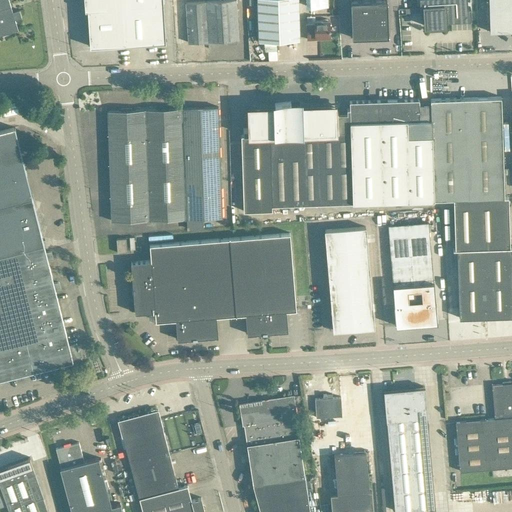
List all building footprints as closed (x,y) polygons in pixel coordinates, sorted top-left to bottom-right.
[(0,0),(0,35),(18,30),(15,19),(22,17),(19,10),(13,12),(8,0),(0,0)] [(163,0),(84,0),(85,10),(88,10),(90,46),(166,42),(163,0)] [(238,39),(235,0),(220,0),(185,2),(188,42),(227,40),(228,43),(236,42),(237,39),(238,39)] [(299,40),(298,0),(257,0),(259,41),(299,40)] [(352,37),(389,36),(387,0),(371,0),(351,1),(352,37)] [(468,7),(467,0),(419,0),(420,12),(425,12),(426,26),(445,25),(445,21),(471,19),(470,7),(468,7)] [(511,30),(511,0),(488,0),(490,32),(511,30)] [(307,39),(315,39),(315,37),(330,36),(329,20),(315,20),(315,16),(307,16),(307,39)] [(430,103),(429,103),(419,104),(419,99),(350,101),(350,109),(347,109),(347,113),(338,114),(338,111),(334,111),(334,105),(300,106),(300,100),(275,104),(275,107),(249,108),(250,128),(243,128),(243,135),(241,135),(243,210),(272,209),(272,205),(379,201),(379,204),(385,204),(385,200),(453,198),(455,248),(453,248),(453,249),(457,249),(459,318),(511,315),(511,257),(511,247),(511,246),(511,245),(510,246),(508,196),(504,196),(501,96),(430,99),(430,103)] [(218,107),(181,108),(185,218),(222,217),(218,107)] [(185,218),(181,108),(107,110),(111,220),(185,218)] [(46,252),(41,232),(15,127),(0,130),(0,379),(16,375),(17,380),(23,378),(22,374),(73,361),(72,359),(80,357),(76,343),(69,345),(55,291),(63,289),(61,281),(53,283),(47,259),(55,258),(53,250),(46,252)] [(429,223),(388,226),(396,326),(437,322),(429,223)] [(374,327),(366,228),(325,231),(333,330),(374,327)] [(290,233),(225,238),(231,314),(245,313),(247,333),(288,330),(286,310),(296,309),(290,233)] [(127,252),(126,238),(116,238),(117,252),(127,252)] [(231,314),(225,238),(149,244),(150,260),(130,261),(134,312),(155,311),(155,320),(175,319),(177,339),(218,336),(216,315),(231,314)] [(511,382),(511,380),(502,381),(502,383),(492,384),(495,418),(456,421),(460,471),(492,468),(511,466),(511,382)] [(415,385),(404,386),(403,386),(404,389),(384,390),(386,410),(384,410),(384,411),(386,411),(394,511),(435,507),(425,387),(415,387),(415,385)] [(323,398),(315,398),(316,417),(342,416),(341,397),(332,397),(332,393),(332,395),(327,395),(326,394),(323,394),(323,398)] [(260,401),(241,404),(253,483),(260,511),(310,511),(309,504),(314,503),(313,497),(308,498),(305,475),(313,474),(312,462),(303,463),(292,396),(273,399),(272,398),(272,399),(261,401),(261,400),(260,400),(260,401)] [(158,409),(118,420),(139,497),(178,487),(158,409)] [(56,448),(72,511),(122,511),(120,503),(111,505),(99,457),(84,461),(79,442),(56,448)] [(334,454),(337,494),(331,501),(332,511),(372,511),(371,492),(369,492),(366,452),(334,454)] [(30,457),(0,467),(0,506),(7,504),(9,511),(45,511),(47,511),(44,502),(42,497),(43,497),(34,471),(32,467),(33,466),(30,457)] [(37,475),(43,472),(40,465),(34,467),(37,475)] [(187,484),(178,487),(139,497),(142,511),(194,511),(195,511),(204,509),(201,497),(191,500),(187,484)]
